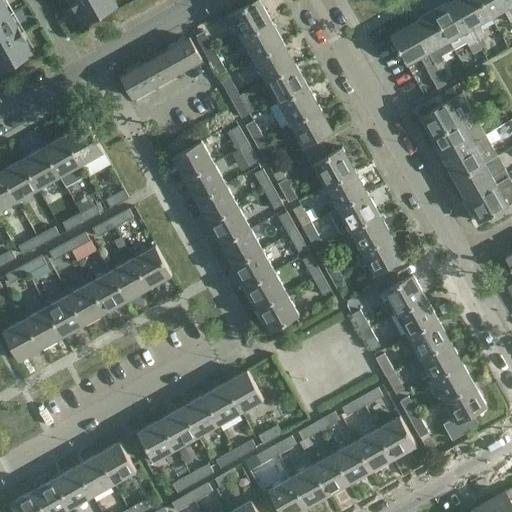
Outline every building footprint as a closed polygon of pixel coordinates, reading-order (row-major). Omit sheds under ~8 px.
[(0,0),(0,19),(11,14),(2,0),(0,0)] [(114,0),(78,0),(73,3),(77,10),(78,10),(85,22),(117,4),(114,0)] [(233,21),(241,37),(271,20),(259,0),(253,0),(221,18),(225,26),(233,21)] [(451,0),(433,10),(449,39),(462,32),(469,45),(477,40),(454,0),(451,0)] [(479,23),(491,16),(482,0),(454,0),(477,40),(486,36),(479,23)] [(511,21),(511,4),(509,0),(482,0),(491,16),(503,9),(510,22),(511,21)] [(437,46),(449,39),(433,10),(412,22),(436,64),(444,59),(437,46)] [(11,14),(0,19),(0,44),(22,32),(17,25),(11,14)] [(271,20),(241,37),(253,58),(283,41),(271,20)] [(412,22),(391,34),(407,63),(420,56),(427,68),(436,64),(412,22)] [(203,29),(195,34),(206,54),(214,49),(203,29)] [(26,40),(22,32),(0,44),(0,70),(32,52),(25,40),(26,40)] [(181,70),(202,59),(189,37),(169,48),(181,70)] [(283,41),(253,58),(266,80),(295,63),(283,41)] [(158,83),(181,70),(169,48),(146,61),(158,83)] [(214,49),(206,54),(217,74),(226,69),(214,49)] [(146,61),(121,75),(134,97),(158,83),(146,61)] [(295,63),(266,80),(278,101),(308,85),(295,63)] [(221,81),(232,99),(240,94),(230,76),(221,81)] [(320,106),(308,85),(278,101),(290,123),(320,106)] [(462,120),(455,107),(467,100),(462,91),(420,115),(432,136),(462,120)] [(250,112),(240,94),(232,99),(242,117),(250,112)] [(332,129),(320,106),(290,123),(302,145),(299,147),(304,156),(307,155),(323,145),(318,137),(332,129)] [(462,120),(432,136),(444,157),(486,134),(483,128),(474,113),(462,120)] [(245,124),(256,142),(264,137),(254,119),(245,124)] [(87,121),(65,134),(82,164),(104,151),(87,121)] [(492,121),(482,126),(483,128),(486,134),(496,128),(492,121)] [(249,142),(239,125),(239,124),(230,129),(240,147),(249,142)] [(82,164),(65,134),(43,146),(60,176),(66,186),(87,173),(82,164)] [(486,134),(444,157),(456,178),(486,162),(485,161),(498,154),(486,134)] [(274,156),(264,137),(256,142),(266,160),(274,156)] [(202,139),(173,156),(185,178),(215,161),(202,139)] [(251,165),(259,160),(249,142),(240,147),(251,165)] [(325,185),(354,169),(342,146),(328,154),(323,145),(307,155),(311,164),(312,163),(325,185)] [(22,158),(39,188),(60,176),(43,146),(22,158)] [(0,171),(17,201),(39,188),(22,158),(0,171)] [(197,200),(227,183),(215,161),(185,178),(197,200)] [(493,175),(493,174),(486,162),(456,178),(468,199),(498,183),(509,176),(505,169),(493,175)] [(273,186),(263,168),(255,173),(265,191),(273,186)] [(354,169),(325,185),(336,206),(328,211),(329,211),(366,190),(354,169)] [(0,170),(0,210),(17,201),(0,171),(0,170)] [(511,180),(509,176),(498,183),(468,199),(480,221),(511,202),(511,180)] [(287,178),(278,183),(289,201),(297,196),(287,178)] [(209,221),(239,205),(227,183),(197,200),(209,221)] [(284,204),(273,186),(265,191),(275,209),(284,204)] [(129,197),(124,188),(105,198),(110,207),(129,197)] [(341,234),(379,212),(366,190),(329,211),(341,234)] [(80,211),(85,220),(103,210),(99,202),(80,211)] [(301,203),(293,208),(303,226),(311,221),(301,203)] [(222,243),(251,226),(239,205),(209,221),(222,243)] [(129,207),(111,217),(115,226),(134,216),(129,207)] [(62,221),(67,230),(85,220),(80,211),(62,221)] [(297,229),(287,211),(279,216),(289,233),(297,229)] [(361,251),(391,234),(379,212),(341,234),(349,230),(361,251)] [(115,226),(111,217),(92,227),(97,236),(115,226)] [(321,240),(311,221),(303,226),(313,244),(321,240)] [(41,244),(60,234),(55,225),(37,235),(41,244)] [(251,226),(222,243),(234,265),(263,248),(251,226)] [(307,246),(297,229),(289,233),(299,251),(307,246)] [(90,240),(86,230),(67,240),(72,249),(90,240)] [(394,273),(389,264),(403,256),(391,234),(361,251),(373,272),(369,274),(374,284),(394,273)] [(41,244),(37,235),(18,244),(23,253),(41,244)] [(72,249),(67,240),(49,250),(54,259),(72,249)] [(133,256),(150,286),(172,273),(155,244),(133,256)] [(317,252),(327,270),(336,265),(325,247),(317,252)] [(246,286),(276,270),(263,248),(234,265),(246,286)] [(11,249),(0,254),(0,265),(16,257),(11,249)] [(511,249),(503,254),(511,269),(511,249)] [(321,272),(311,253),(303,258),(313,276),(321,272)] [(23,264),(28,273),(47,263),(42,254),(23,264)] [(111,268),(128,298),(150,286),(133,256),(111,268)] [(23,264),(5,274),(10,282),(28,273),(23,264)] [(327,270),(337,288),(346,283),(336,265),(327,270)] [(90,280),(106,310),(128,298),(111,268),(90,280)] [(258,308),(288,292),(276,270),(246,286),(258,308)] [(323,295),(332,290),(321,272),(313,276),(323,295)] [(396,313),(425,296),(413,274),(399,281),(394,273),(374,284),(379,294),(384,291),(396,313)] [(68,293),(85,322),(106,310),(90,280),(68,293)] [(300,314),(288,292),(258,308),(271,331),(300,314)] [(46,305),(63,334),(85,322),(68,293),(46,305)] [(438,318),(425,296),(396,313),(408,334),(438,318)] [(25,317),(41,346),(63,334),(46,305),(25,317)] [(360,309),(352,314),(362,332),(370,327),(360,309)] [(2,329),(19,359),(41,346),(25,317),(2,329)] [(450,339),(438,318),(408,334),(420,356),(450,339)] [(362,332),(372,350),(380,345),(370,327),(362,332)] [(462,361),(450,339),(420,356),(432,378),(462,361)] [(384,352),(376,357),(386,375),(395,370),(384,352)] [(474,383),(462,361),(432,378),(444,399),(474,383)] [(225,382),(242,412),(264,399),(247,369),(225,382)] [(405,388),(395,370),(386,375),(396,393),(405,388)] [(203,394),(220,424),(242,412),(225,382),(203,394)] [(486,405),(474,383),(444,399),(454,417),(445,422),(453,437),(475,425),(476,421),(472,413),(486,405)] [(378,386),(360,396),(365,405),(383,395),(378,386)] [(182,406),(198,436),(220,424),(203,394),(182,406)] [(360,396),(342,406),(347,415),(365,405),(360,396)] [(409,396),(400,401),(410,418),(419,414),(409,396)] [(160,418),(177,448),(198,436),(182,406),(160,418)] [(317,420),(322,429),(340,419),(335,410),(317,420)] [(377,427),(394,457),(417,444),(400,414),(377,427)] [(429,431),(419,414),(410,418),(421,436),(429,431)] [(160,418),(138,431),(154,461),(177,448),(160,418)] [(322,429),(317,420),(299,430),(304,439),(322,429)] [(283,433),(277,424),(259,435),(264,443),(283,433)] [(356,439),(373,469),(394,457),(377,427),(356,439)] [(274,444),(279,453),(297,443),(292,434),(274,444)] [(234,449),(239,457),(257,448),(252,439),(234,449)] [(334,451),(351,481),(373,469),(356,439),(334,451)] [(98,453),(115,483),(137,470),(120,441),(98,453)] [(274,444),(256,455),(261,463),(279,453),(274,444)] [(239,457),(234,449),(216,459),(221,467),(239,457)] [(188,451),(181,454),(185,462),(192,459),(188,451)] [(312,463),(329,493),(351,481),(334,451),(312,463)] [(93,495),(115,483),(98,453),(76,465),(93,495)] [(196,481),(214,471),(209,463),(191,473),(196,481)] [(291,475),(308,505),(329,493),(312,463),(291,475)] [(71,507),(93,495),(76,465),(55,478),(71,507)] [(238,475),(233,467),(215,477),(220,485),(238,475)] [(196,481),(191,473),(173,483),(178,491),(196,481)] [(295,511),(308,505),(291,475),(268,488),(282,511),(295,511)] [(33,490),(45,511),(62,511),(71,507),(55,478),(33,490)] [(190,491),(195,500),(213,489),(208,481),(190,491)] [(473,508),(475,511),(511,511),(511,500),(511,498),(511,497),(511,486),(506,490),(505,489),(473,508)] [(45,511),(33,490),(10,502),(15,511),(45,511)] [(195,500),(190,491),(172,502),(177,510),(195,500)] [(147,498),(129,508),(131,511),(141,511),(152,506),(147,498)] [(229,511),(259,511),(251,498),(229,510),(229,511)]
